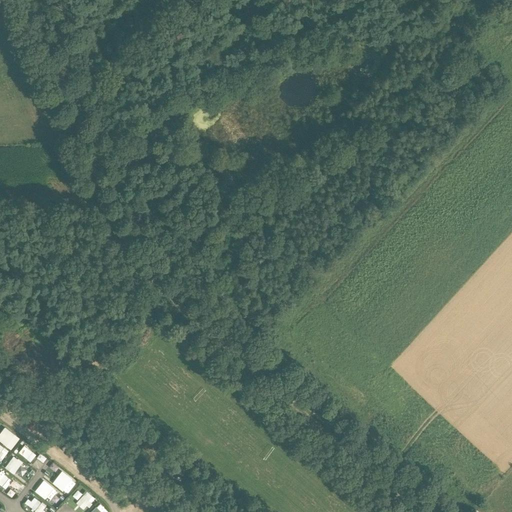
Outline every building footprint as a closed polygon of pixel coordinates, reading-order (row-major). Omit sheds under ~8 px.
[(0,434),(0,440),(12,450),(21,438),(6,427),(0,434)] [(0,461),(1,462),(9,451),(0,444),(0,461)] [(31,463),(37,455),(25,445),(18,453),(31,463)] [(11,456),(6,470),(18,473),(22,460),(11,456)] [(59,475),(63,471),(57,466),(53,471),(59,475)] [(0,470),(0,483),(5,488),(12,479),(0,470)] [(57,481),(68,493),(76,485),(65,474),(57,481)] [(77,505),(86,511),(94,497),(85,491),(77,505)] [(38,499),(31,509),(34,511),(42,511),(47,506),(38,499)] [(100,502),(93,511),(94,511),(106,511),(109,509),(100,502)]
